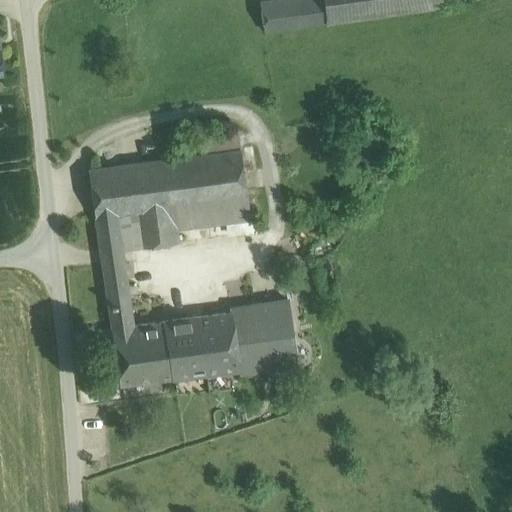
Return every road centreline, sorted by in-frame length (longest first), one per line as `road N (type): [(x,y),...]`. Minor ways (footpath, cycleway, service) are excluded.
road 1 (unclassified): [(28,0),(53,256)]
road 2 (unclassified): [(53,256),(75,511)]
